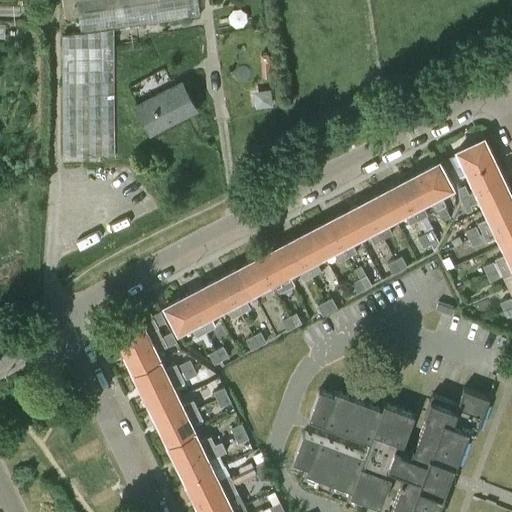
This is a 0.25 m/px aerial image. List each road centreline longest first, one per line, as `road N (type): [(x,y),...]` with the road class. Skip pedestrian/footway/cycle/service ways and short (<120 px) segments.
road 1 (residential): [(63,326),(88,303),(493,90)]
road 2 (residential): [(155,511),(63,326)]
